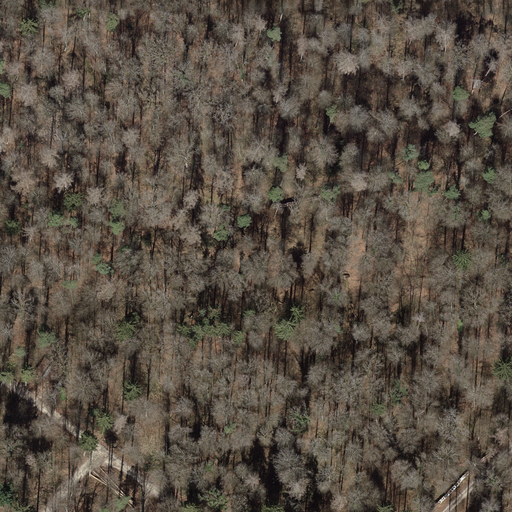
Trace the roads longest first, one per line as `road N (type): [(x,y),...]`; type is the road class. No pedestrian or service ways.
road 1 (track): [(73,0),(73,32),(119,123),(158,167),(205,191),(252,198),(326,185),(462,123),(511,90)]
road 2 (track): [(186,511),(0,378)]
